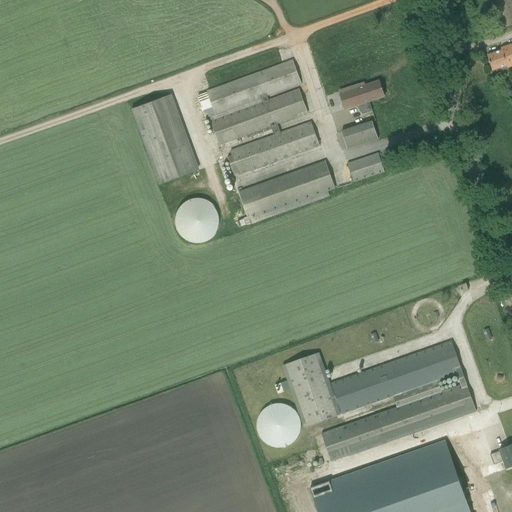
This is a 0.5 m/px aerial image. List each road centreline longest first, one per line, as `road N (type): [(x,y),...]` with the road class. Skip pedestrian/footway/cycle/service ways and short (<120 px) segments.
road 1 (track): [(391,0),(0,140)]
road 2 (tertiary): [(511,283),(415,0)]
